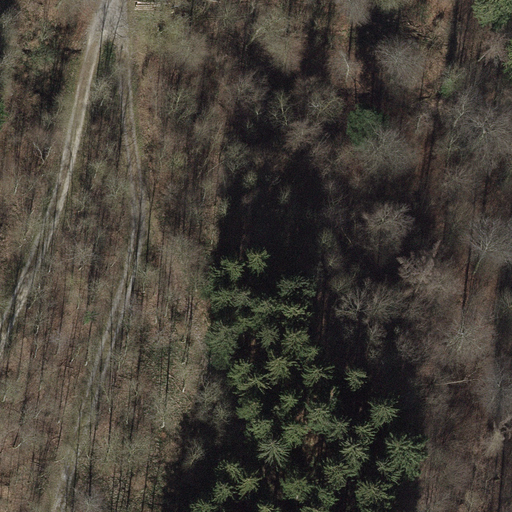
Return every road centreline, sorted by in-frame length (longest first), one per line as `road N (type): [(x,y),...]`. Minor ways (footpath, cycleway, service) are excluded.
road 1 (track): [(56,511),(137,240),(121,0)]
road 2 (track): [(0,338),(56,200),(107,0)]
road 3 (track): [(138,201),(270,511)]
